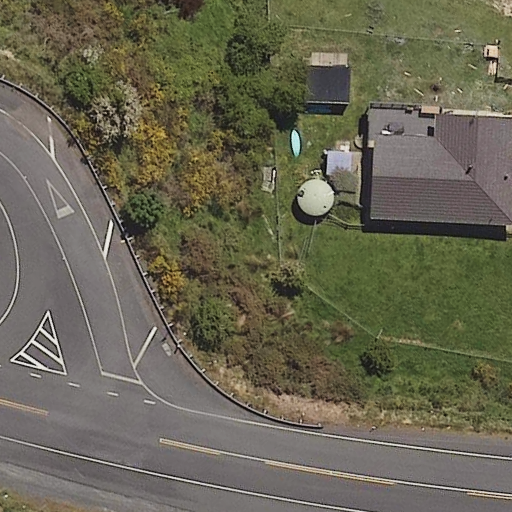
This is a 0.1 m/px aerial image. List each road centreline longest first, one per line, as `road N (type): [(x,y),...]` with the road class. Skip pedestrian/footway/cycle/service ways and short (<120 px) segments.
road 1 (secondary): [(110,428),(416,486),(511,496)]
road 2 (unclassified): [(55,230),(83,298),(110,428)]
road 3 (secondary): [(0,349),(35,303),(55,230)]
